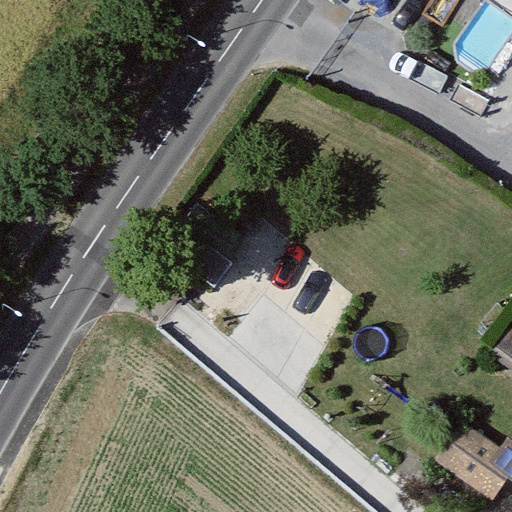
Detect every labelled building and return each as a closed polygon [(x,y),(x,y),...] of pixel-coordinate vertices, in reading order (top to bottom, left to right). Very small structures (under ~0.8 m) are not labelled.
[(237,238),(196,209),(182,229),(222,257),(237,238)] [(228,263),(183,231),(169,250),(214,282),(228,263)] [(511,331),(509,329),(493,352),(511,366),(511,331)] [(488,497),(500,478),(486,467),(511,431),(511,422),(480,400),(438,458),(488,497)] [(511,511),(511,431),(486,467),(500,478),(511,487),(511,511)]
